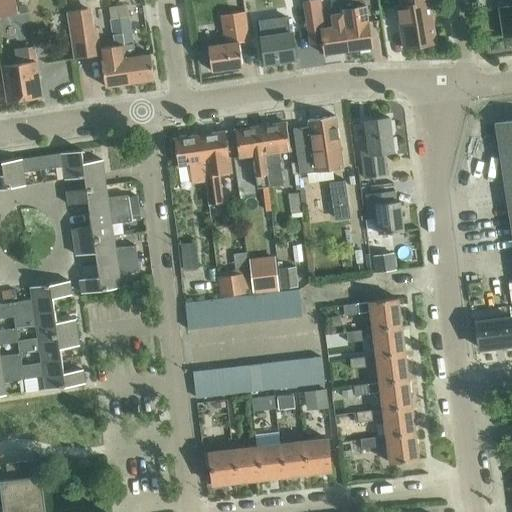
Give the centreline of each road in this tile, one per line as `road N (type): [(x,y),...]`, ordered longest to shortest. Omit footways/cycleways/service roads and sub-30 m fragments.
road 1 (residential): [(190,511),(150,171)]
road 2 (residential): [(460,387),(434,192),(440,83)]
road 3 (residential): [(180,103),(331,82),(440,83)]
road 4 (residential): [(231,511),(472,486)]
road 5 (residential): [(0,278),(67,267),(56,192)]
road 6 (residential): [(0,130),(141,110)]
